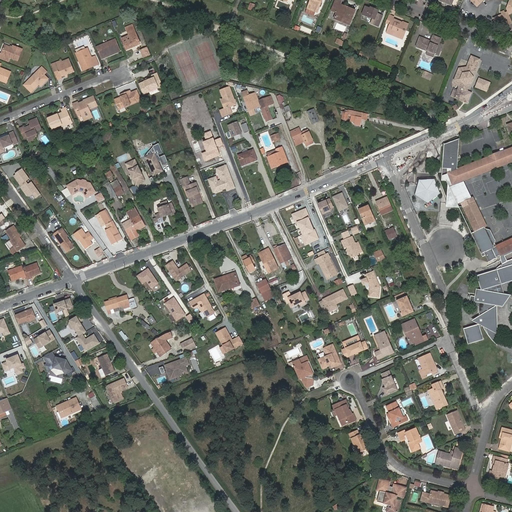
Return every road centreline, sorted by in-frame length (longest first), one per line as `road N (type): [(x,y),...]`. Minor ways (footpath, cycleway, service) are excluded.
road 1 (tertiary): [(511,92),(467,121),(281,203),(72,280)]
road 2 (unclassified): [(72,280),(238,511)]
road 3 (residential): [(355,387),(386,455),(408,471),(470,488)]
road 4 (residential): [(0,122),(131,68)]
road 5 (residential): [(72,280),(0,173)]
road 6 (residential): [(511,47),(398,0)]
